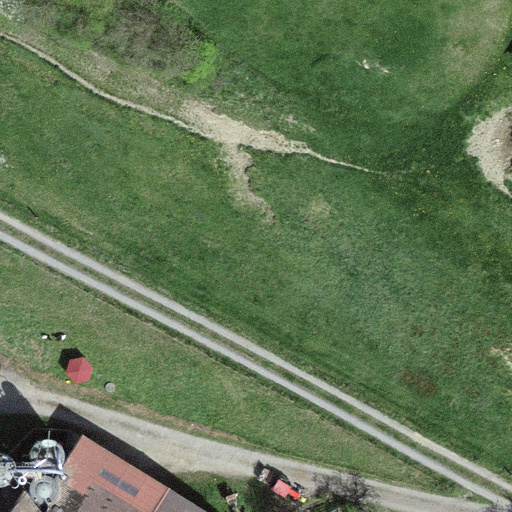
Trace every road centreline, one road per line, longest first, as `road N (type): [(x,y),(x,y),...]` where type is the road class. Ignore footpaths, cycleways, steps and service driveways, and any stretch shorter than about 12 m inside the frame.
road 1 (track): [(511,503),(0,222)]
road 2 (track): [(0,396),(290,473),(476,511)]
